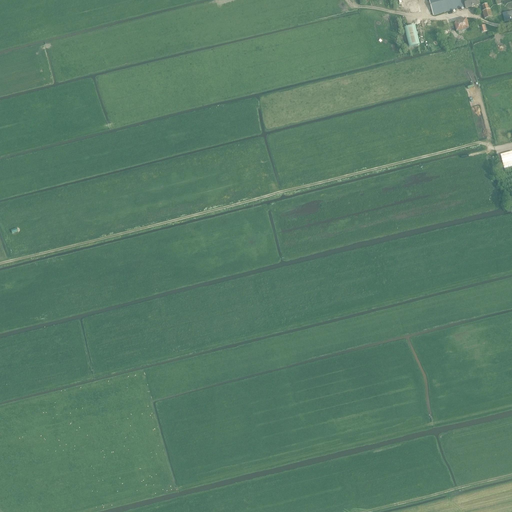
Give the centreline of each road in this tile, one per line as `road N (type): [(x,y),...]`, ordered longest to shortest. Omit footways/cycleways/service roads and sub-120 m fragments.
road 1 (track): [(0,400),(511,271)]
road 2 (track): [(0,264),(488,141),(511,145)]
road 3 (track): [(366,511),(511,475)]
